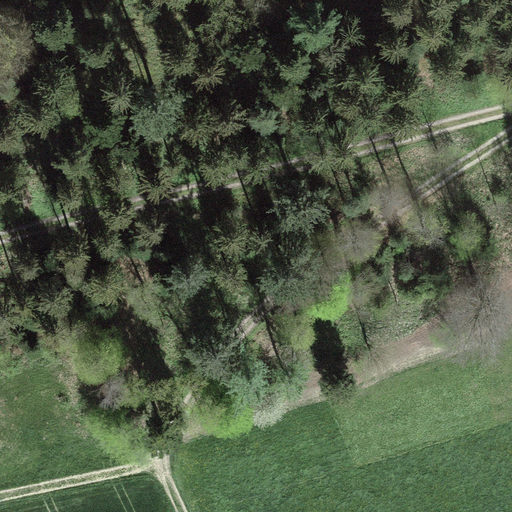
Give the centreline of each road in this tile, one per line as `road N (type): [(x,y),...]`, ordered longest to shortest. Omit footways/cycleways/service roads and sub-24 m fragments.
road 1 (track): [(0,235),(511,110)]
road 2 (track): [(158,463),(193,387),(227,341),(273,298),(511,131)]
road 3 (track): [(0,500),(158,463)]
